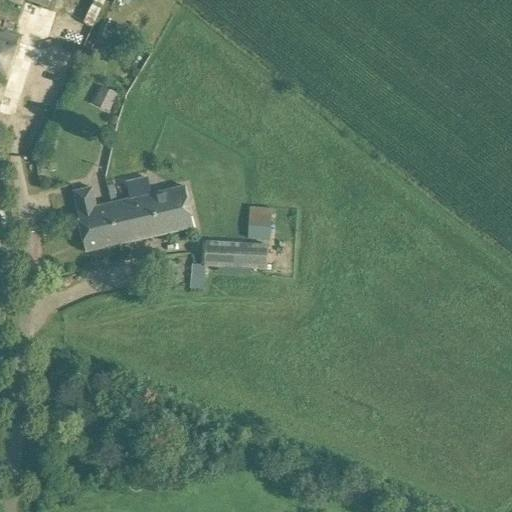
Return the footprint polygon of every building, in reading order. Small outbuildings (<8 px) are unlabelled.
[(25,0),(49,8),(51,0),(25,0)] [(65,0),(52,0),(35,50),(62,59),(80,5),(65,0)] [(0,31),(0,78),(6,80),(13,57),(20,37),(0,31)] [(21,135),(41,141),(47,123),(27,117),(21,135)] [(109,122),(106,136),(114,138),(117,124),(109,122)] [(111,202),(120,244),(195,227),(186,187),(152,194),(148,177),(126,182),(129,198),(111,202)] [(120,244),(111,202),(97,205),(93,187),(74,192),(79,211),(78,212),(87,252),(120,244)] [(275,237),(276,206),(251,205),(250,236),(275,237)] [(207,241),(205,265),(253,268),(268,269),(269,245),(207,241)]
